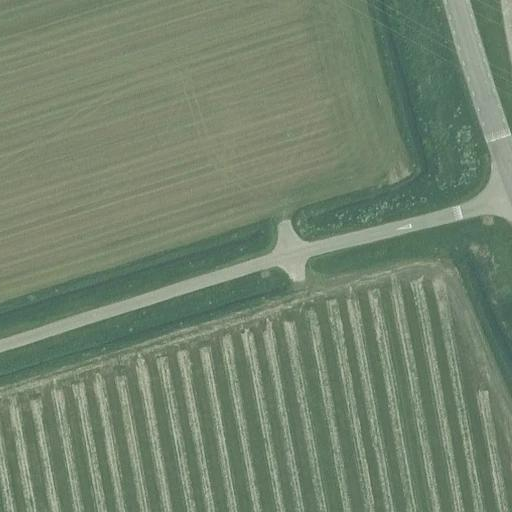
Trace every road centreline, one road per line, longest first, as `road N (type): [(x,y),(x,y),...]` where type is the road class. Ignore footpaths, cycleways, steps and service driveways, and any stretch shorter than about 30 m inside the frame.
road 1 (unclassified): [(0,349),(303,252),(511,197)]
road 2 (secondary): [(511,177),(456,0)]
